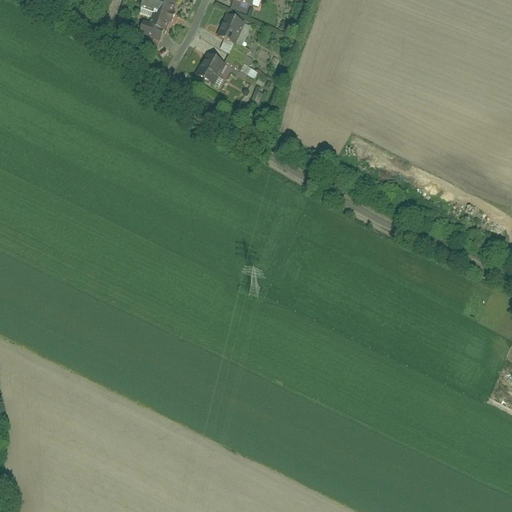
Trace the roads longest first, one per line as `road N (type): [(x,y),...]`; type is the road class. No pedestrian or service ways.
road 1 (residential): [(163,81),(369,215),(511,281)]
road 2 (residential): [(53,0),(163,81)]
